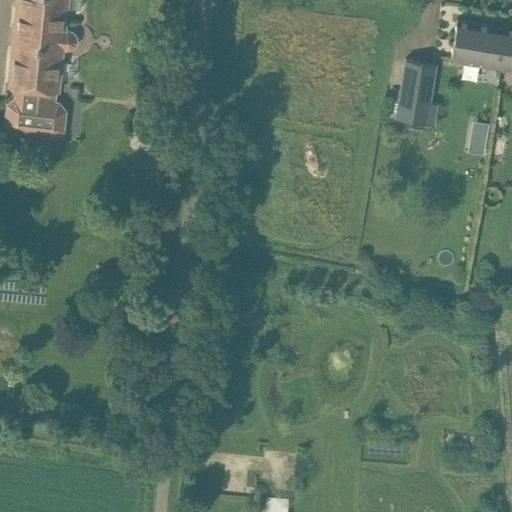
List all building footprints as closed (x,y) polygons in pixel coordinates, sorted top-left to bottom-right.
[(55,100),(56,89),(61,49),(65,49),(71,49),(77,44),(78,41),(78,34),(74,30),(69,29),(63,28),(65,0),(17,0),(9,84),(9,86),(15,86),(14,96),(6,103),(4,123),(11,132),(56,137),(64,130),(66,109),(60,101),(55,100)] [(456,19),(450,58),(482,63),(500,66),(503,50),(496,49),(500,26),(490,24),(456,19)] [(511,27),(500,26),(496,49),(503,50),(500,66),(503,67),(511,68),(511,27)] [(405,58),(395,117),(433,123),(436,103),(428,101),(435,63),(405,58)] [(470,157),(486,159),(490,124),(473,122),(470,157)]
